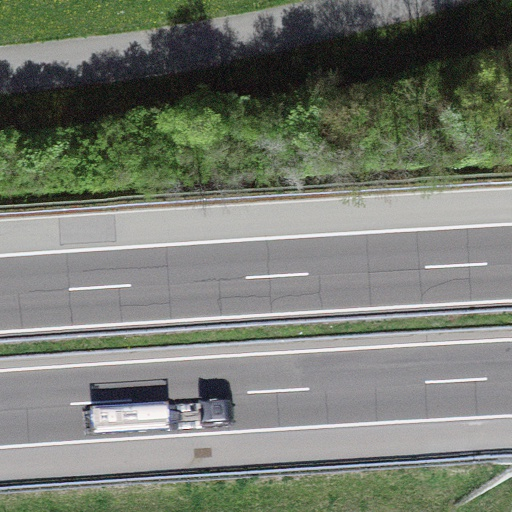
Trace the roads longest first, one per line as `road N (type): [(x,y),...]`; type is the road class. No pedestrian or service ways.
road 1 (motorway): [(511,262),(0,294)]
road 2 (motorway): [(0,408),(511,377)]
road 3 (tertiary): [(388,0),(243,35),(0,70)]
